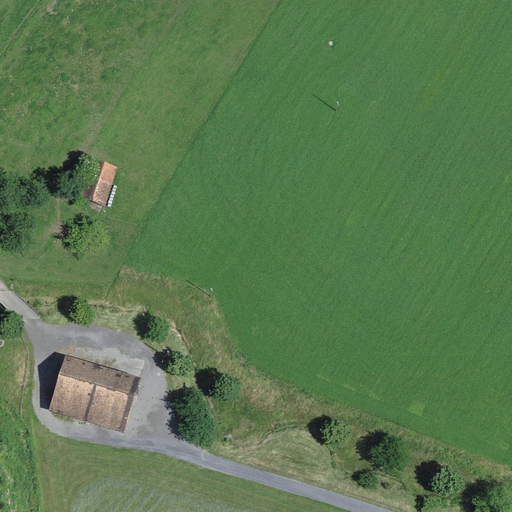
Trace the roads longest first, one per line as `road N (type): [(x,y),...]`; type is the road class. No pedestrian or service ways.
road 1 (track): [(2,291),(52,338),(142,345),(157,365),(183,449),(383,511)]
road 2 (track): [(52,338),(40,404),(51,423),(183,449)]
